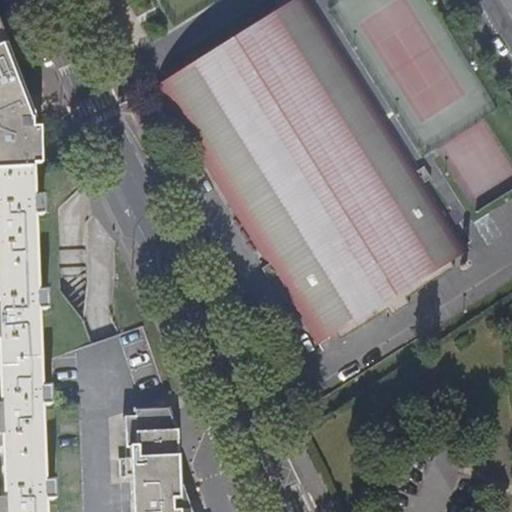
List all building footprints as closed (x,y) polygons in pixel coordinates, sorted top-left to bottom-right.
[(166,80),(155,87),(157,89),(267,262),(262,267),(269,278),(275,274),(317,339),(333,328),(339,338),(387,308),(391,314),(411,301),(407,295),(455,265),(449,255),(467,243),(426,179),(431,175),(423,163),(418,167),(311,0),(278,0),(269,6),(273,12),(190,65),(185,59),(162,74),(166,80)] [(0,168),(28,167),(27,164),(34,162),(24,127),(17,129),(14,120),(18,119),(0,56),(0,168)] [(28,167),(0,168),(0,511),(41,511),(41,497),(51,496),(50,478),(40,478),(37,403),(47,402),(46,384),(37,384),(33,308),(43,307),(42,288),(33,289),(30,213),(39,213),(38,194),(29,194),(28,167)] [(176,511),(176,496),(175,483),(173,428),(157,429),(157,412),(132,414),(122,414),(124,457),(118,457),(119,474),(128,474),(135,474),(136,496),(129,496),(129,511),(136,511),(176,511)] [(188,511),(178,483),(175,483),(176,496),(176,511),(188,511)]
